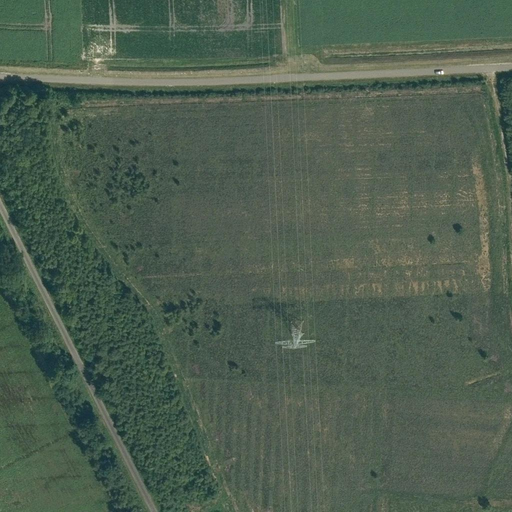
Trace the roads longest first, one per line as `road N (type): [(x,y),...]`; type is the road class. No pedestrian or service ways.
road 1 (unclassified): [(511,68),(167,83),(0,77)]
road 2 (unclassified): [(153,511),(0,204)]
